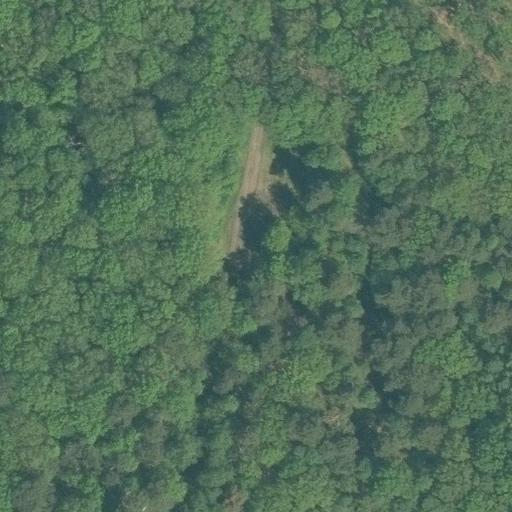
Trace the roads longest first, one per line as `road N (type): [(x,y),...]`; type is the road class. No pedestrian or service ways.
road 1 (track): [(0,503),(25,489),(147,373),(217,338),(361,295),(511,416)]
road 2 (track): [(182,511),(260,130)]
road 3 (track): [(287,0),(260,130)]
